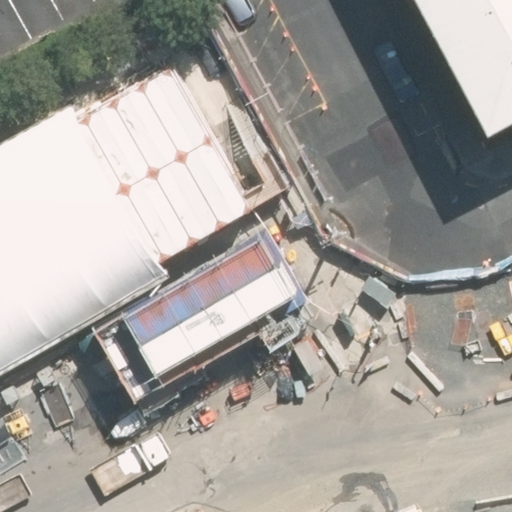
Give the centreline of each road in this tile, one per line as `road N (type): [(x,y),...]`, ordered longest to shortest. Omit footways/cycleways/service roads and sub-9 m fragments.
road 1 (residential): [(440,250),(404,223),(285,0)]
road 2 (unclassified): [(440,250),(511,369)]
